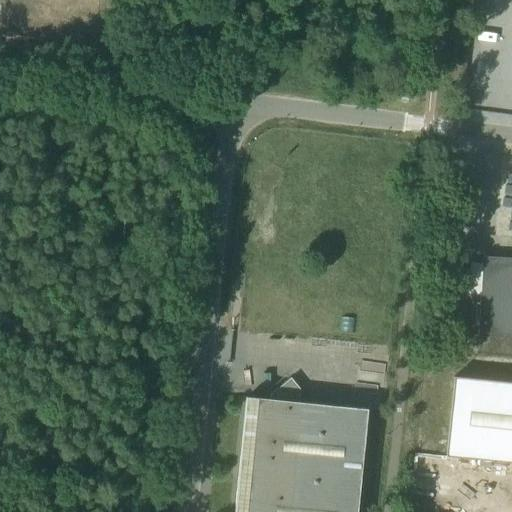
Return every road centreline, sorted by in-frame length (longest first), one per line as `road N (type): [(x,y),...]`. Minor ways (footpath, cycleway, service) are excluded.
road 1 (unclassified): [(224,104),(184,511)]
road 2 (unclassified): [(224,104),(511,139)]
road 3 (unclassified): [(0,71),(224,104)]
